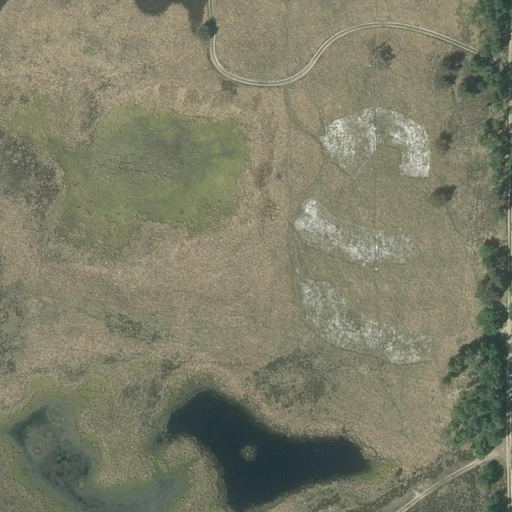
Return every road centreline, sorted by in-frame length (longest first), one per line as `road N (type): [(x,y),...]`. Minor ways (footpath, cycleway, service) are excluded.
road 1 (track): [(210,0),(215,66),(256,85),(298,80),(339,35),(364,27),(401,26),(441,38),(511,76)]
road 2 (track): [(511,104),(511,477)]
road 3 (track): [(511,440),(401,511)]
